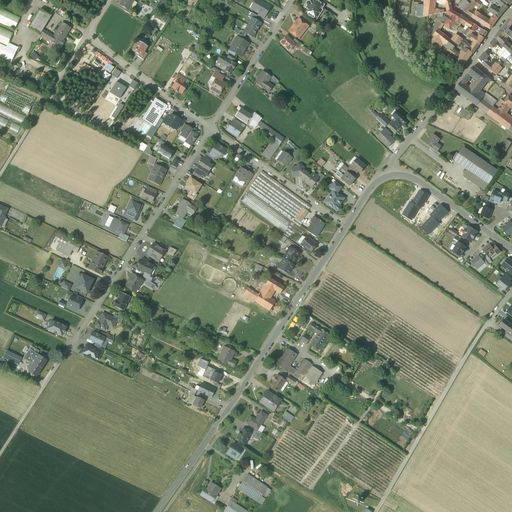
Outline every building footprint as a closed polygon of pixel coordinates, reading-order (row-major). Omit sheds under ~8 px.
[(134,1),(132,0),(122,0),(120,4),(126,8),(128,10),(134,1)] [(270,6),(260,0),(260,1),(258,0),(255,0),(253,3),(255,4),(252,9),(250,8),(259,13),(265,16),(264,16),(270,6)] [(316,0),(314,0),(312,5),(311,4),(310,2),(309,2),(307,2),(306,3),(307,5),(308,6),(307,8),(304,6),(304,7),(307,9),(305,13),(315,19),(315,18),(318,14),(319,15),(319,14),(317,13),(321,7),(323,8),(325,5),(316,0)] [(429,0),(423,0),(423,17),(427,16),(433,15),(435,1),(429,0)] [(493,4),(487,11),(490,12),(492,14),(496,9),(501,3),(498,0),(497,0),(494,4),(493,4)] [(468,3),(461,8),(460,8),(464,12),(470,6),(468,3)] [(470,6),(464,12),(468,15),(470,12),(474,7),(471,4),(470,6)] [(480,4),(478,7),(478,8),(475,12),(474,12),(474,13),(471,17),(476,21),(477,14),(479,16),(482,12),(488,15),(489,13),(490,12),(487,11),(480,4)] [(496,9),(492,14),(498,18),(507,8),(504,5),(502,8),(499,11),(496,9)] [(323,8),(321,7),(317,13),(319,14),(319,15),(318,14),(315,18),(318,20),(321,16),(326,19),(330,13),(323,8)] [(20,18),(0,8),(0,22),(14,30),(20,18)] [(30,20),(29,20),(25,26),(29,28),(40,11),(37,9),(30,20)] [(40,11),(29,28),(39,35),(43,29),(45,25),(43,24),(49,14),(40,9),(40,11)] [(336,16),(330,13),(326,19),(330,22),(331,21),(332,21),(336,16)] [(465,18),(459,15),(456,19),(451,27),(456,30),(458,26),(459,26),(465,18)] [(452,16),(448,22),(445,26),(449,29),(451,27),(456,19),(452,16)] [(448,22),(442,17),(440,21),(445,26),(448,22)] [(255,19),(252,18),(248,25),(257,30),(261,23),(255,19)] [(489,22),(484,19),(481,24),(490,30),(496,21),(492,18),(490,21),(489,21),(489,22)] [(299,19),(289,30),(298,38),(308,26),(299,19)] [(467,20),(464,25),(470,28),(473,24),(467,20)] [(70,28),(62,23),(53,36),(50,41),(50,42),(59,47),(60,46),(61,47),(64,41),(63,40),(70,28)] [(313,24),(308,30),(313,34),(318,28),(313,24)] [(477,26),(473,24),(470,28),(469,29),(472,31),(473,32),(475,30),(477,26)] [(257,30),(248,25),(244,32),(246,33),(253,37),(257,30)] [(511,32),(504,26),(500,31),(504,34),(508,37),(511,39),(511,32)] [(13,33),(0,27),(0,43),(7,47),(13,33)] [(428,42),(437,31),(430,27),(422,37),(428,42)] [(469,29),(467,28),(465,31),(462,34),(466,36),(467,38),(470,34),(472,31),(469,29)] [(487,33),(481,29),(479,33),(478,35),(480,36),(483,38),(487,33)] [(448,38),(437,30),(437,31),(428,42),(438,50),(443,44),(448,38)] [(500,31),(495,38),(498,42),(504,47),(506,49),(509,46),(505,41),(508,37),(504,34),(500,31)] [(47,32),(44,37),(50,41),(53,36),(47,32)] [(477,40),(470,34),(467,38),(475,43),(479,46),(483,38),(480,36),(477,40)] [(462,40),(455,35),(451,40),(457,44),(458,45),(458,46),(459,44),(461,41),(462,40)] [(248,43),(236,36),(233,42),(236,44),(231,51),(241,56),(248,43)] [(286,36),(280,42),(289,50),(294,45),(295,44),(292,41),(286,36)] [(302,44),(295,38),(292,41),(295,44),(294,45),(297,49),(302,44)] [(451,40),(448,38),(443,44),(449,48),(446,51),(449,54),(452,50),(457,44),(451,40)] [(495,38),(490,45),(493,48),(498,42),(495,38)] [(148,47),(138,41),(132,50),(138,55),(141,50),(144,52),(148,47)] [(472,45),(471,46),(466,44),(465,44),(464,47),(469,51),(473,54),(479,46),(475,43),(473,46),(472,45)] [(506,49),(504,47),(498,53),(503,58),(508,52),(506,49)] [(138,55),(137,56),(143,60),(147,54),(144,52),(141,50),(138,55)] [(459,56),(452,50),(449,54),(456,59),(459,56)] [(29,55),(34,60),(38,56),(33,51),(29,55)] [(467,53),(464,51),(462,54),(461,54),(459,56),(456,59),(463,65),(473,54),(469,51),(467,53)] [(484,52),(478,60),(486,67),(490,63),(486,59),(489,57),(484,52)] [(229,53),(226,58),(234,63),(237,57),(229,53)] [(226,58),(224,57),(221,64),(227,67),(225,71),(230,73),(233,69),(234,69),(236,66),(235,65),(236,64),(234,63),(226,58)] [(493,66),(490,70),(496,75),(501,68),(497,65),(496,64),(493,66)] [(483,74),(473,66),(468,73),(470,75),(476,80),(478,81),(479,79),(483,74)] [(112,74),(117,77),(120,72),(115,69),(112,74)] [(223,75),(215,71),(212,76),(216,78),(220,80),(223,75)] [(262,71),(255,82),(269,92),(273,86),(267,82),(270,77),(267,75),(267,74),(262,71)] [(483,74),(479,79),(485,83),(487,80),(489,78),(483,74)] [(185,79),(180,76),(175,83),(175,82),(172,87),(175,89),(175,90),(178,92),(178,91),(181,93),(185,89),(186,88),(187,87),(186,86),(187,85),(183,82),(185,79)] [(220,80),(216,78),(210,89),(219,94),(225,83),(220,80)] [(476,80),(470,88),(477,93),(480,90),(485,83),(479,79),(478,81),(476,80)] [(138,84),(132,80),(129,85),(134,89),(138,84)] [(109,92),(120,99),(127,88),(116,81),(109,92)] [(465,84),(461,81),(455,89),(477,106),(482,100),(475,95),(477,93),(470,88),(465,85),(465,84)] [(35,99),(8,86),(4,95),(0,92),(0,126),(17,134),(35,99)] [(477,93),(475,95),(482,100),(485,94),(480,90),(477,93)] [(498,110),(496,113),(503,117),(504,114),(509,108),(511,102),(511,97),(508,95),(505,101),(503,104),(498,110)] [(166,106),(156,99),(143,118),(154,125),(159,117),(166,106)] [(492,107),(482,100),(477,106),(487,114),(492,107)] [(498,110),(493,106),(492,107),(487,114),(508,130),(511,124),(511,120),(504,114),(503,117),(496,113),(498,110)] [(251,116),(241,109),(236,116),(246,123),(247,123),(250,117),(251,116)] [(472,115),(464,109),(460,115),(465,118),(468,121),(472,115)] [(395,118),(389,124),(396,130),(401,124),(403,126),(408,121),(397,111),(392,116),(395,118)] [(262,118),(255,112),(251,116),(250,117),(253,119),(254,118),(260,122),(262,118)] [(181,120),(172,114),(169,118),(166,123),(176,129),(179,124),(181,120)] [(389,122),(381,114),(376,119),(384,127),(389,122)] [(159,117),(154,125),(158,128),(162,122),(163,120),(159,117)] [(253,119),(250,124),(255,128),(260,122),(254,118),(253,119)] [(285,137),(262,118),(260,122),(272,130),(283,139),(285,137)] [(240,126),(232,121),(227,130),(237,137),(237,136),(236,135),(241,128),(243,128),(240,126)] [(272,130),(260,122),(255,128),(255,129),(267,138),(271,141),(261,154),(269,160),(283,139),(272,130)] [(192,129),(187,126),(186,126),(182,132),(180,135),(186,139),(191,132),(193,129),(192,129)] [(383,130),(380,133),(378,131),(375,134),(388,147),(394,141),(389,136),(391,134),(389,132),(387,134),(383,130)] [(191,132),(186,139),(184,142),(191,146),(197,135),(194,133),(191,132)] [(433,133),(429,139),(429,138),(426,142),(432,146),(433,147),(434,147),(437,142),(440,138),(433,133)] [(505,152),(510,142),(506,140),(501,150),(505,152)] [(136,147),(143,152),(147,146),(139,141),(136,147)] [(152,145),(149,143),(144,151),(151,155),(153,151),(151,150),(150,148),(152,145)] [(226,150),(216,143),(211,151),(215,154),(217,154),(219,155),(219,156),(221,157),(223,157),(225,154),(224,152),(226,150)] [(173,152),(162,145),(157,152),(169,159),(173,152)] [(298,148),(292,155),(296,157),(301,150),(298,148)] [(497,171),(463,148),(454,160),(467,169),(488,183),(497,171)] [(211,151),(209,150),(206,155),(213,159),(214,157),(214,156),(215,154),(211,151)] [(292,158),(283,152),(278,160),(286,166),(292,158)] [(157,158),(150,155),(147,163),(153,166),(157,158)] [(322,166),(325,161),(320,157),(316,163),(322,166)] [(174,158),(171,165),(176,167),(179,160),(174,158)] [(357,159),(351,165),(358,171),(359,172),(365,166),(357,159)] [(208,163),(203,160),(199,165),(209,171),(212,166),(209,163),(208,163)] [(166,170),(155,165),(151,173),(154,174),(150,181),(159,185),(166,170)] [(209,171),(199,165),(196,171),(201,174),(201,175),(205,177),(209,171)] [(358,171),(351,165),(348,168),(355,174),(358,171)] [(310,175),(300,167),(292,169),(293,177),(299,176),(306,181),(310,176),(310,175)] [(346,171),(341,167),(338,171),(344,175),(341,179),(349,186),(355,179),(346,171)] [(241,168),(235,176),(238,178),(239,181),(242,180),(245,182),(247,180),(248,178),(246,177),(249,173),(248,172),(241,168)] [(488,183),(467,169),(463,176),(484,190),(488,183)] [(311,206),(262,171),(259,175),(303,207),(308,211),(311,206)] [(344,175),(338,171),(335,174),(341,179),(344,175)] [(324,176),(319,173),(316,177),(318,179),(316,181),(319,183),(324,176)] [(310,176),(306,181),(305,182),(311,186),(315,181),(316,181),(318,179),(316,177),(311,174),(310,175),(310,176)] [(303,207),(259,175),(249,188),(293,220),(295,218),(303,207)] [(201,185),(195,181),(191,179),(190,181),(185,187),(191,191),(196,194),(201,185)] [(341,187),(334,182),(330,188),(333,190),(337,193),(341,187)] [(147,190),(145,189),(142,197),(152,202),(155,194),(147,190)] [(292,221),(249,190),(241,201),(284,232),(292,221)] [(337,193),(333,190),(325,202),(337,211),(337,210),(338,210),(339,210),(340,209),(340,208),(340,207),(340,206),(339,205),(344,198),(337,193)] [(420,190),(416,197),(424,202),(428,196),(420,190)] [(196,194),(191,191),(187,196),(194,200),(197,194),(196,194)] [(503,194),(493,191),(490,199),(500,203),(501,199),(503,194)] [(504,192),(503,194),(501,199),(507,201),(510,194),(504,192)] [(420,208),(424,202),(416,197),(412,203),(419,207),(420,208)] [(197,208),(182,199),(173,213),(179,216),(178,217),(182,220),(188,211),(193,214),(197,208)] [(137,204),(132,202),(128,210),(136,214),(138,211),(140,206),(137,204)] [(410,202),(406,208),(415,213),(419,207),(412,203),(410,202)] [(107,210),(113,213),(116,207),(110,204),(107,210)] [(440,205),(435,210),(442,217),(448,212),(440,205)] [(485,207),(484,206),(480,216),(489,219),(492,210),(491,209),(485,207)] [(303,207),(295,218),(301,222),(309,211),(308,211),(303,207)] [(411,220),(415,213),(406,208),(402,214),(411,220)] [(136,214),(128,210),(126,214),(134,218),(136,214)] [(437,222),(442,217),(435,210),(430,215),(431,217),(437,222)] [(315,217),(314,216),(310,223),(311,223),(307,230),(307,231),(308,232),(316,237),(325,224),(321,221),(315,217)] [(182,220),(178,217),(176,221),(183,226),(185,222),(182,220)] [(431,217),(426,222),(433,229),(439,224),(437,222),(431,217)] [(295,218),(293,220),(292,221),(284,232),(283,234),(288,238),(291,233),(294,235),(296,232),(301,235),(304,230),(307,232),(308,232),(307,231),(307,230),(300,226),(302,223),(301,222),(295,218)] [(128,225),(120,221),(117,227),(115,231),(123,235),(128,225)] [(511,223),(510,221),(506,224),(504,225),(501,228),(504,231),(504,233),(505,234),(506,235),(507,236),(511,231),(511,223)] [(428,234),(433,229),(426,222),(421,227),(428,234)] [(469,227),(468,227),(467,229),(466,229),(464,230),(463,232),(464,234),(462,236),(463,237),(471,242),(477,232),(469,227)] [(81,244),(57,233),(53,241),(72,250),(77,252),(81,244)] [(287,238),(281,234),(277,239),(283,243),(287,238)] [(316,244),(307,238),(305,241),(303,241),(301,244),(304,247),(311,251),(312,250),(312,249),(311,248),(312,247),(314,246),(316,244)] [(72,250),(53,241),(50,248),(69,257),(72,250)] [(461,244),(458,242),(452,252),(460,257),(462,253),(463,253),(465,250),(464,250),(466,247),(461,244)] [(165,250),(153,243),(146,254),(158,261),(165,250)] [(489,244),(482,250),(487,255),(488,257),(495,252),(491,248),(489,244)] [(495,245),(491,248),(495,252),(497,255),(500,252),(495,245)] [(171,247),(167,253),(173,256),(177,250),(171,247)] [(300,253),(291,247),(288,251),(287,251),(283,258),(293,264),(300,253)] [(108,257),(97,252),(94,257),(96,258),(93,265),(91,264),(90,268),(93,269),(93,270),(99,273),(101,269),(102,269),(108,257)] [(478,255),(471,261),(473,264),(472,265),(474,267),(475,267),(477,269),(484,263),(481,259),(478,255)] [(484,257),(481,259),(484,263),(487,266),(490,264),(488,262),(484,257)] [(293,264),(283,258),(277,267),(288,274),(294,265),(293,264)] [(511,262),(508,258),(501,266),(511,274),(511,262)] [(67,263),(61,260),(58,266),(64,269),(67,263)] [(147,263),(141,260),(142,260),(137,270),(145,273),(149,275),(149,274),(153,276),(150,274),(153,266),(147,263)] [(263,267),(257,264),(254,270),(260,273),(263,267)] [(149,275),(145,273),(143,277),(147,279),(150,282),(153,276),(149,274),(149,275)] [(93,280),(82,274),(76,287),(79,289),(87,293),(89,288),(89,287),(90,284),(91,285),(93,280)] [(143,280),(133,274),(125,286),(135,292),(143,280)] [(511,279),(505,274),(502,277),(509,282),(511,279)] [(502,277),(496,285),(499,287),(503,290),(505,291),(511,283),(509,282),(502,277)] [(284,287),(269,278),(260,292),(270,298),(275,291),(280,294),(284,287)] [(150,282),(147,279),(144,284),(153,290),(156,285),(150,282)] [(71,285),(64,281),(61,287),(68,291),(71,285)] [(259,295),(247,288),(243,294),(255,301),(259,295)] [(130,297),(121,292),(119,296),(128,301),(130,297)] [(270,298),(260,292),(259,295),(255,301),(269,311),(275,301),(270,298)] [(75,298),(71,296),(68,301),(70,302),(68,305),(69,306),(69,307),(71,307),(72,307),(77,310),(79,306),(78,305),(79,303),(80,303),(81,303),(82,301),(75,298)] [(128,301),(119,296),(117,301),(115,300),(113,305),(115,306),(114,307),(124,311),(128,301)] [(46,315),(40,312),(37,318),(43,320),(46,315)] [(113,318),(103,313),(101,317),(99,322),(99,321),(97,322),(95,325),(96,327),(99,329),(101,328),(105,330),(107,325),(113,328),(116,321),(117,320),(113,318)] [(123,318),(114,314),(113,318),(117,320),(116,321),(121,324),(123,318)] [(511,326),(511,324),(504,319),(499,326),(508,333),(511,326)] [(65,327),(51,320),(47,329),(48,331),(50,331),(51,331),(61,336),(65,327)] [(321,330),(317,327),(314,331),(318,334),(310,346),(317,350),(319,348),(320,346),(325,339),(328,334),(321,329),(321,330)] [(105,338),(92,332),(89,339),(96,342),(101,345),(105,338)] [(310,338),(304,335),(301,340),(306,343),(310,338)] [(94,349),(86,345),(84,349),(83,353),(85,354),(95,359),(97,355),(97,356),(97,355),(98,353),(99,352),(94,350),(94,349)] [(47,360),(39,355),(37,354),(39,351),(31,346),(24,359),(34,364),(41,368),(47,360)] [(100,348),(95,346),(94,349),(94,350),(99,352),(98,353),(101,354),(103,350),(100,348)] [(224,347),(218,360),(234,367),(236,362),(231,359),(235,351),(224,347)] [(289,349),(284,357),(282,356),(277,364),(287,371),(290,366),(298,354),(289,349)] [(486,355),(480,350),(478,354),(483,358),(486,355)] [(22,358),(7,351),(3,358),(18,365),(22,358)] [(298,371),(294,376),(303,381),(313,366),(314,365),(305,359),(298,371)] [(41,368),(34,364),(28,372),(36,377),(41,368)] [(207,369),(202,366),(199,372),(198,374),(203,377),(205,373),(207,369)] [(298,371),(290,366),(287,371),(294,376),(298,371)] [(313,366),(303,381),(313,388),(324,373),(313,366)] [(221,375),(214,372),(212,376),(210,380),(217,383),(221,375)] [(286,381),(279,376),(273,385),(281,390),(286,381)] [(297,381),(290,377),(287,380),(294,385),(297,381)] [(201,383),(198,391),(211,397),(215,390),(201,383)] [(267,393),(261,403),(272,410),(276,403),(279,405),(282,401),(275,396),(275,398),(267,393)] [(193,405),(200,409),(204,400),(196,397),(193,405)] [(256,420),(251,417),(247,424),(256,429),(258,431),(268,416),(262,412),(256,420)] [(294,418),(286,412),(283,417),(291,423),(294,418)] [(252,434),(244,429),(241,432),(239,435),(239,436),(237,439),(245,444),(251,436),(252,434)] [(258,431),(256,429),(253,434),(252,434),(251,436),(259,441),(263,434),(258,431)] [(236,446),(233,444),(228,451),(229,451),(227,454),(232,458),(234,455),(237,457),(242,450),(235,446),(236,446)] [(267,487),(247,474),(243,482),(262,495),(267,488),(267,487)] [(262,495),(243,482),(238,489),(258,502),(261,497),(262,495)] [(220,489),(211,483),(205,492),(203,491),(200,495),(212,502),(220,489)] [(262,495),(261,497),(265,499),(271,490),(267,488),(262,495)] [(363,502),(364,500),(363,498),(362,497),(361,496),(359,495),(357,496),(356,497),(355,498),(355,500),(355,502),(356,503),(357,504),(359,505),(361,504),(362,503),(363,502)] [(248,511),(236,504),(230,501),(224,511),(248,511)]
